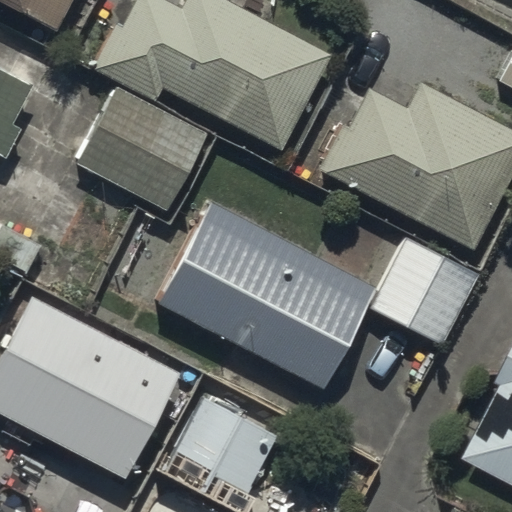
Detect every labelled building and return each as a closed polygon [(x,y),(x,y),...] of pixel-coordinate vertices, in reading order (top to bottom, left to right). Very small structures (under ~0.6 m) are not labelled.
[(0,0),(51,28),(65,0),(0,0)] [(161,0),(139,0),(122,32),(114,28),(94,68),(155,99),(160,89),(275,148),(326,52),(224,0),(182,0),(178,8),(161,0)] [(0,151),(34,87),(0,69),(0,151)] [(321,175),(467,251),(511,165),(511,133),(418,85),(404,111),(365,91),(321,175)] [(73,161),(162,207),(201,133),(112,87),(73,161)] [(158,302),(319,385),(371,285),(210,201),(158,302)] [(367,308),(434,343),(470,275),(403,240),(367,308)] [(0,412),(128,477),(180,374),(32,300),(0,362),(0,412)] [(511,363),(467,450),(511,473),(511,363)] [(165,470),(233,505),(270,435),(202,400),(165,470)]
